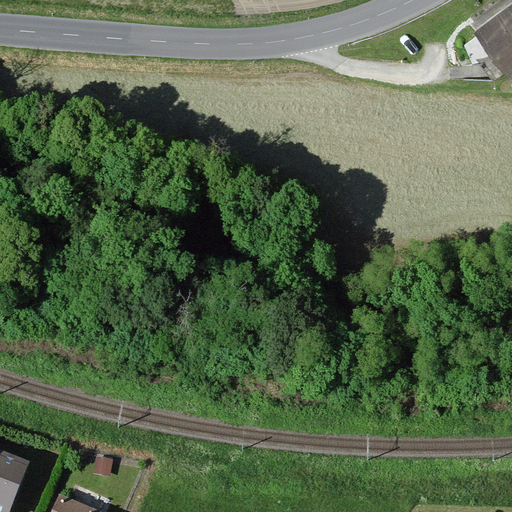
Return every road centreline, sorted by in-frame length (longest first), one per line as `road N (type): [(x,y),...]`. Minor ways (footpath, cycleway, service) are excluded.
road 1 (secondary): [(412,0),(331,30),(245,44),(0,29)]
road 2 (unknown): [(317,33),(341,59),(478,71)]
